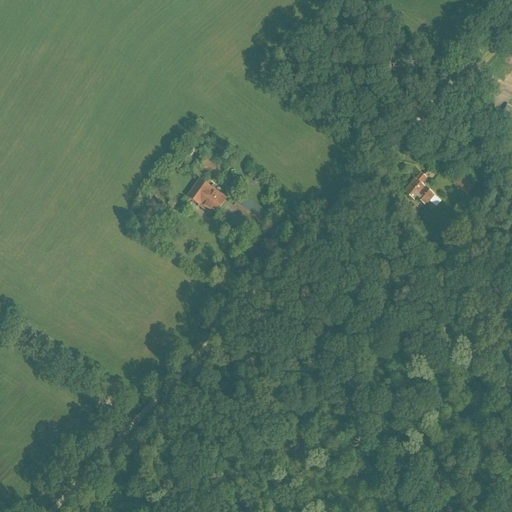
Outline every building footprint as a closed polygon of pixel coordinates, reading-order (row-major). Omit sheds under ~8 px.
[(511,134),(511,107),(507,105),(496,127),(511,134)] [(218,168),(205,159),(200,166),(212,174),(208,180),(215,185),(219,179),(224,172),(223,171),(225,168),(220,165),(218,168)] [(425,206),(434,195),(429,191),(421,185),(426,178),(420,173),(404,193),(414,200),(415,198),(425,206)] [(461,178),(455,173),(451,177),(455,181),(453,184),(466,196),(475,184),(464,175),(461,178)] [(222,177),(216,185),(219,188),(225,180),(222,177)] [(211,188),(200,180),(187,197),(198,206),(214,218),(227,199),(211,188)] [(155,196),(159,191),(154,186),(150,192),(155,196)] [(263,226),(270,215),(242,195),(234,206),(263,226)] [(142,227),(156,206),(145,198),(131,220),(142,227)] [(439,216),(446,207),(440,202),(433,210),(439,216)] [(257,271),(274,250),(254,236),(238,256),(257,271)]
